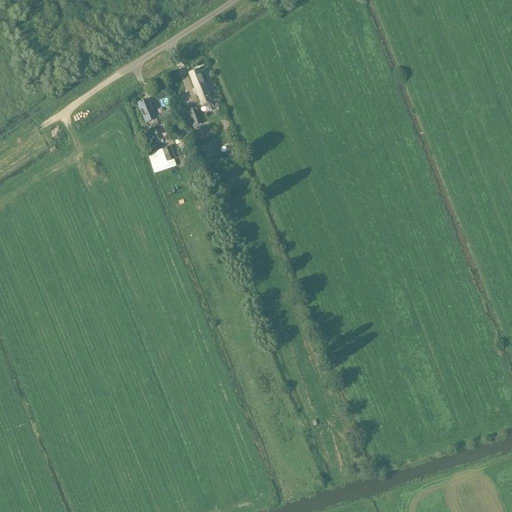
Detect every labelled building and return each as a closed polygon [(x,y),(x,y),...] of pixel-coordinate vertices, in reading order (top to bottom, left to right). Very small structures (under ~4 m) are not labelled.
[(216,101),(208,82),(204,71),(200,72),(199,70),(189,74),(202,107),(212,104),(211,103),(216,101)] [(158,124),(156,120),(148,101),(139,104),(147,124),(148,128),(158,124)] [(193,127),(203,124),(197,109),(188,112),(193,127)] [(199,141),(205,138),(201,128),(195,130),(199,141)] [(155,141),(162,139),(160,131),(153,134),(155,141)] [(177,166),(175,160),(170,147),(163,150),(163,149),(148,154),(155,174),(177,166)] [(207,161),(218,157),(214,147),(203,151),(207,161)]
